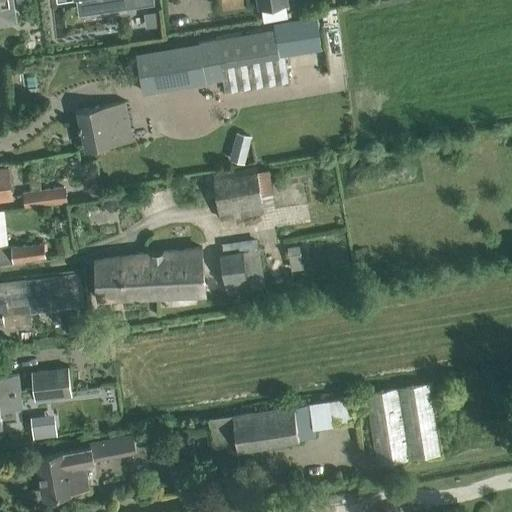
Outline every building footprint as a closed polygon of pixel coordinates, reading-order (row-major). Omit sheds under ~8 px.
[(0,0),(0,23),(17,21),(13,0),(0,0)] [(77,0),(78,4),(103,1),(105,11),(155,3),(154,0),(77,0)] [(156,12),(147,13),(149,26),(158,24),(156,12)] [(292,24),(137,52),(144,91),(223,77),(226,94),(330,75),(320,23),(293,28),(292,24)] [(136,139),(132,122),(128,100),(78,110),(81,124),(79,124),(80,128),(82,127),(86,149),(136,139)] [(233,151),(230,161),(246,165),(248,155),(233,151)] [(0,194),(9,193),(7,177),(5,165),(0,165),(0,194)] [(270,169),(213,177),(220,219),(263,213),(263,210),(276,208),(270,169)] [(66,187),(23,192),(25,207),(68,201),(66,187)] [(110,195),(107,200),(107,205),(112,209),(117,208),(121,203),(120,198),(115,195),(110,195)] [(71,233),(56,235),(58,252),(73,250),(71,233)] [(13,245),(0,246),(0,263),(15,261),(45,256),(44,240),(14,245),(13,245)] [(224,252),(220,253),(226,292),(267,286),(260,241),(223,246),(224,252)] [(301,246),(289,248),(291,265),(303,264),(301,246)] [(209,287),(205,247),(97,258),(101,298),(209,287)] [(84,304),(80,272),(0,280),(0,306),(7,306),(7,312),(31,310),(84,304)] [(0,306),(0,321),(3,321),(4,326),(32,323),(31,310),(7,312),(7,306),(0,306)] [(78,313),(68,314),(70,334),(80,333),(78,313)] [(75,393),(72,366),(60,367),(63,395),(75,393)] [(63,395),(60,367),(48,368),(50,382),(36,384),(38,398),(63,395)] [(50,382),(48,368),(35,370),(36,384),(50,382)] [(13,389),(23,388),(21,373),(0,375),(0,399),(1,399),(0,394),(14,392),(13,389)] [(367,389),(376,462),(440,455),(432,382),(367,389)] [(2,409),(25,407),(23,388),(13,389),(14,392),(0,394),(1,399),(0,399),(0,424),(4,424),(2,409)] [(39,432),(81,427),(78,405),(37,410),(39,432)] [(234,416),(210,419),(214,449),(238,446),(238,449),(298,441),(293,408),(234,416)] [(90,487),(86,462),(137,453),(133,433),(91,441),(92,446),(65,451),(39,456),(46,495),(72,491),(72,490),(90,487)] [(147,433),(138,435),(140,444),(149,442),(147,433)]
